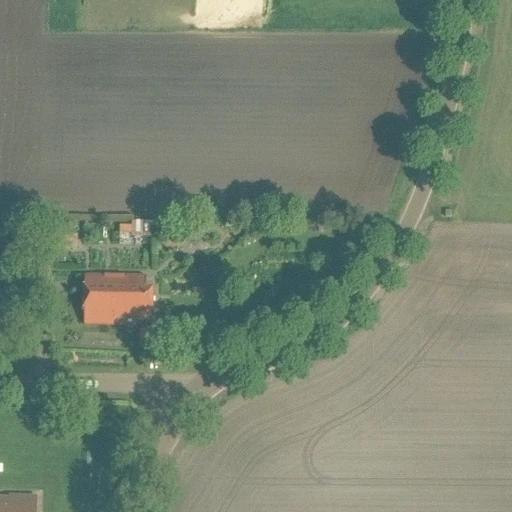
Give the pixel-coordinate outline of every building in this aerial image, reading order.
[(74,226),(39,226),(39,247),(73,248),(74,226)] [(26,282),(48,283),(48,263),(26,263),(26,282)] [(85,278),(84,326),(137,327),(137,321),(152,321),(153,291),(146,291),(146,279),(85,278)] [(152,332),(134,332),(134,347),(152,348),(152,332)] [(34,511),(35,498),(0,497),(0,511),(34,511)]
